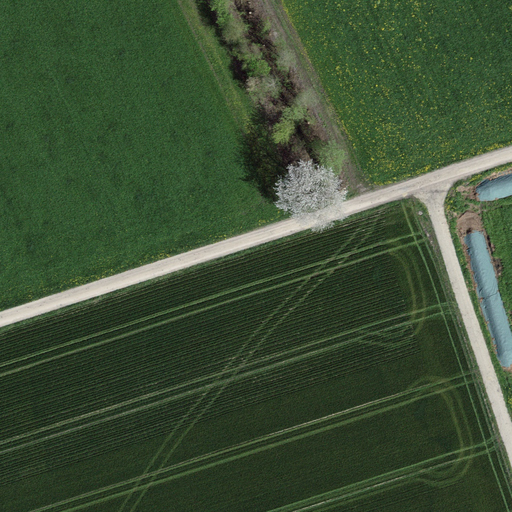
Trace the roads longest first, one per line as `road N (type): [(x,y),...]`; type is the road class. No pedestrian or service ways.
road 1 (track): [(0,319),(511,154)]
road 2 (track): [(427,180),(511,448)]
road 3 (track): [(364,202),(264,0)]
